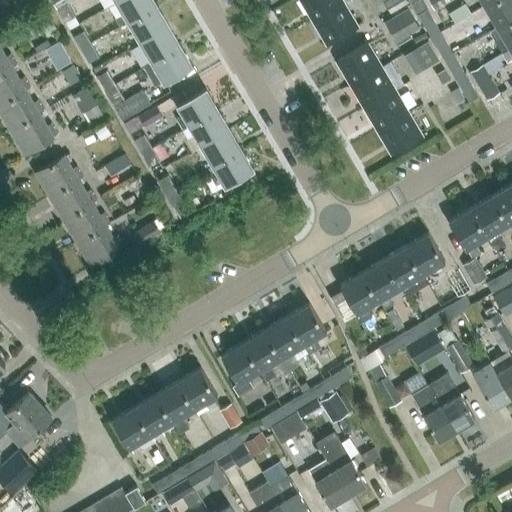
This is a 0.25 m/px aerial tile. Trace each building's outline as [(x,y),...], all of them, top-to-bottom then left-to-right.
[(4,0),(0,2),(0,15),(14,7),(9,0),(4,0)] [(116,0),(125,14),(114,19),(117,26),(128,20),(157,3),(154,0),(116,0)] [(345,2),(343,0),(301,0),(313,20),(345,2)] [(383,0),(390,10),(407,0),(383,0)] [(511,0),(490,0),(484,4),(472,11),(478,21),(490,14),(497,26),(511,16),(511,0)] [(76,16),(68,2),(58,8),(66,22),(76,16)] [(345,2),(313,20),(327,42),(358,24),(345,2)] [(169,23),(157,3),(128,20),(140,40),(169,23)] [(396,40),(420,27),(408,6),(385,20),(396,40)] [(430,36),(440,30),(427,8),(417,14),(430,36)] [(452,33),(474,26),(470,13),(448,21),(452,33)] [(511,46),(511,16),(497,26),(491,29),(496,39),(503,35),(510,48),(511,46)] [(180,44),(169,23),(140,40),(152,60),(180,44)] [(74,35),(81,48),(91,42),(84,29),(74,35)] [(430,36),(444,58),(453,53),(440,30),(430,36)] [(51,53),(63,46),(60,39),(47,46),(51,53)] [(424,67),(439,59),(428,40),(413,48),(424,67)] [(337,60),(350,82),(381,63),(368,41),(337,60)] [(99,56),(91,42),(81,48),(89,62),(99,56)] [(180,44),(152,60),(145,64),(150,72),(156,68),(164,81),(193,64),(180,44)] [(0,72),(12,65),(17,63),(10,52),(6,55),(0,45),(0,72)] [(511,59),(511,46),(510,48),(502,52),(507,62),(511,59)] [(444,58),(456,79),(466,74),(453,53),(444,58)] [(109,72),(115,82),(130,73),(123,62),(109,71),(109,72)] [(395,87),(381,63),(350,82),(364,106),(395,87)] [(470,70),(487,98),(499,91),(483,63),(470,70)] [(0,103),(26,89),(30,86),(24,75),(19,78),(12,65),(0,72),(0,103)] [(444,67),(435,72),(441,82),(449,77),(444,67)] [(97,75),(105,88),(115,82),(109,72),(108,69),(97,75)] [(478,95),(466,74),(456,79),(469,101),(478,95)] [(123,97),(116,84),(115,82),(105,88),(113,102),(123,97)] [(464,97),(459,86),(451,90),(457,101),(464,97)] [(218,107),(205,87),(177,104),(183,114),(176,118),(182,127),(188,123),(189,124),(218,107)] [(364,106),(378,130),(409,111),(395,87),(364,106)] [(114,105),(122,119),(151,102),(143,88),(114,105)] [(0,112),(10,129),(39,112),(44,109),(38,98),(33,101),(26,89),(0,103),(0,112)] [(145,126),(163,115),(157,104),(138,114),(145,126)] [(229,127),(218,107),(189,124),(195,134),(201,144),(229,127)] [(391,152),(422,134),(409,111),(378,130),(391,152)] [(47,124),(39,112),(10,129),(24,152),(53,135),(58,132),(51,122),(47,124)] [(201,144),(213,164),(241,147),(229,127),(201,144)] [(134,139),(141,153),(152,146),(145,133),(134,139)] [(152,146),(141,153),(149,166),(159,160),(152,146)] [(254,168),(241,147),(213,164),(225,185),(254,168)] [(35,171),(49,195),(78,178),(83,175),(77,164),(72,167),(64,154),(35,171)] [(124,168),(117,157),(105,165),(111,175),(124,168)] [(157,180),(165,193),(176,186),(168,173),(157,180)] [(63,218),(92,201),(97,198),(90,188),(86,190),(78,178),(49,195),(63,218)] [(511,180),(492,192),(510,221),(509,221),(511,226),(511,180)] [(183,200),(176,186),(165,193),(173,206),(183,200)] [(103,196),(107,204),(117,199),(113,191),(103,196)] [(492,192),(471,205),(488,234),(491,240),(501,234),(497,228),(509,221),(510,221),(492,192)] [(110,221),(104,211),(100,213),(92,201),(63,218),(77,241),(106,224),(110,221)] [(472,256),(481,251),(479,247),(476,241),(488,234),(471,205),(449,218),(466,247),(467,247),(470,252),(472,256)] [(140,244),(161,231),(154,219),(133,232),(140,244)] [(113,236),(106,224),(77,241),(90,265),(120,247),(124,244),(118,234),(113,236)] [(423,272),(445,259),(428,230),(406,244),(423,272)] [(401,285),(407,296),(413,292),(407,282),(423,272),(406,244),(384,256),(401,285)] [(474,281),(487,274),(476,254),(463,262),(474,281)] [(384,256),(361,270),(378,299),(384,308),(393,302),(388,293),(401,285),(384,256)] [(443,270),(458,295),(471,287),(456,262),(443,270)] [(492,292),(511,280),(511,274),(508,269),(487,282),(492,292)] [(361,270),(340,282),(363,321),(372,316),(366,306),(378,299),(361,270)] [(504,314),(511,309),(511,283),(493,294),(504,314)] [(466,294),(443,307),(449,317),(471,304),(466,294)] [(309,301),(287,314),(304,342),(307,348),(316,343),(313,337),(326,329),(309,301)] [(489,315),(498,310),(494,304),(485,309),(489,315)] [(443,307),(422,320),(427,330),(449,317),(443,307)] [(511,332),(498,310),(486,318),(500,340),(511,332)] [(265,327),(282,355),(286,361),(295,356),(291,350),(304,342),(287,314),(265,327)] [(405,343),(427,330),(422,320),(400,333),(405,343)] [(270,363),(282,355),(265,327),(243,340),(260,368),(266,379),(276,373),(270,363)] [(440,367),(453,360),(439,337),(433,328),(421,335),(440,367)] [(400,333),(378,346),(384,356),(405,343),(400,333)] [(461,369),(472,363),(461,343),(458,338),(446,344),(449,349),(461,369)] [(243,340),(221,353),(238,382),(233,385),(238,394),(253,385),(248,376),(260,368),(243,340)] [(511,394),(511,354),(508,348),(490,359),(511,395),(511,394)] [(493,405),(511,395),(490,359),(472,370),(493,405)] [(199,413),(208,407),(205,401),(217,394),(200,365),(178,378),(195,407),(199,413)] [(347,365),(326,378),(331,387),(353,374),(347,365)] [(429,381),(435,391),(456,427),(474,416),(448,371),(444,373),(429,381)] [(387,374),(377,380),(390,405),(401,399),(387,374)] [(183,414),(195,407),(178,378),(157,391),(173,420),(180,432),(190,426),(183,414)] [(309,401),(331,387),(326,378),(304,391),(309,401)] [(456,427),(435,391),(429,381),(412,392),(424,413),(423,413),(438,438),(456,427)] [(336,389),(319,399),(333,421),(349,410),(336,389)] [(52,415),(29,390),(7,410),(0,401),(0,435),(6,430),(20,444),(52,415)] [(155,438),(165,432),(161,427),(173,420),(157,391),(135,404),(152,433),(155,438)] [(287,414),(309,401),(304,391),(281,405),(287,414)] [(242,419),(232,402),(220,408),(230,426),(242,419)] [(139,440),(152,433),(135,404),(113,417),(130,446),(133,452),(143,446),(139,440)] [(287,414),(281,405),(260,418),(266,427),(287,414)] [(245,440),(260,431),(261,430),(256,423),(241,432),(245,440)] [(316,440),(326,457),(348,492),(366,481),(351,457),(350,457),(333,429),(316,440)] [(241,432),(240,430),(218,443),(224,453),(244,441),(245,440),(241,432)] [(245,440),(244,441),(250,451),(266,441),(260,431),(245,440)] [(218,443),(196,457),(201,466),(224,453),(218,443)] [(0,464),(0,477),(14,493),(39,469),(19,447),(0,464)] [(218,457),(224,469),(235,462),(228,451),(218,457)] [(201,466),(196,457),(174,470),(180,479),(187,475),(201,466)] [(315,478),(315,479),(330,503),(348,492),(326,457),(308,467),(315,478)] [(220,471),(214,460),(203,466),(210,478),(220,471)] [(276,481),(270,484),(286,511),(311,511),(288,473),(284,476),(279,468),(272,473),(276,481)] [(166,487),(180,479),(174,470),(152,483),(157,492),(162,490),(166,487)] [(187,476),(162,491),(170,504),(195,489),(187,476)] [(261,511),(286,511),(270,484),(267,478),(248,490),(261,511)] [(125,491),(135,506),(146,500),(136,484),(125,491)] [(124,511),(134,506),(122,485),(112,491),(124,511)] [(124,511),(112,491),(102,497),(111,511),(124,511)] [(19,492),(0,509),(0,511),(26,511),(32,506),(19,492)] [(111,511),(102,497),(93,503),(98,511),(111,511)] [(98,511),(93,503),(83,508),(85,511),(98,511)]
